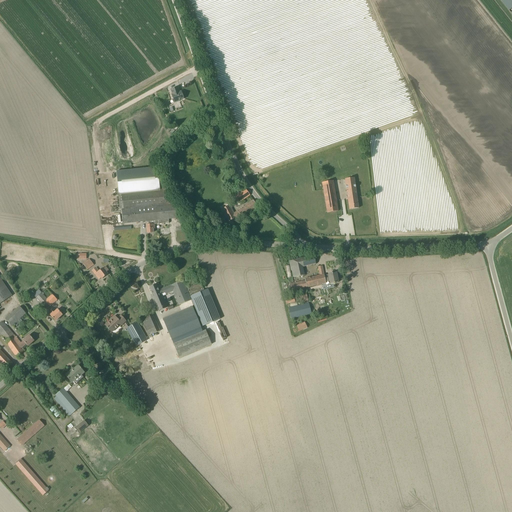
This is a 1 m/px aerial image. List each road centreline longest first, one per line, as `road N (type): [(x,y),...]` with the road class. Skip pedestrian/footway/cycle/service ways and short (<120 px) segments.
road 1 (unclassified): [(0,387),(127,274),(175,249),(230,241),(310,246)]
road 2 (unclassified): [(310,246),(246,173),(178,0)]
road 3 (unclassified): [(310,246),(485,239)]
road 4 (track): [(140,265),(0,237)]
